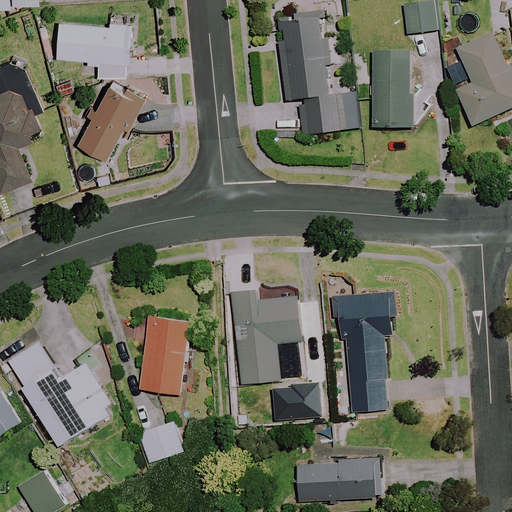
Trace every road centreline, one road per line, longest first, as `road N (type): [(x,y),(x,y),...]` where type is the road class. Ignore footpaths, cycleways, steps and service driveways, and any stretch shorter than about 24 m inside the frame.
road 1 (residential): [(480,219),(498,511)]
road 2 (residential): [(225,212),(480,219)]
road 3 (residential): [(0,275),(102,234),(225,212)]
road 4 (residential): [(225,212),(204,0)]
